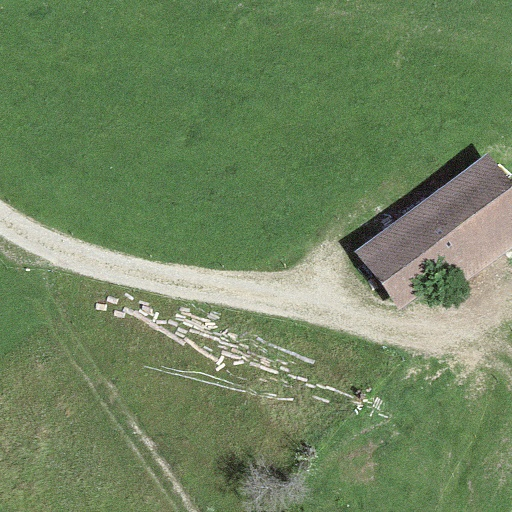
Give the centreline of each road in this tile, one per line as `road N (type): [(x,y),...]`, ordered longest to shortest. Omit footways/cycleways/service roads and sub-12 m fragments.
road 1 (track): [(481,322),(405,332),(107,274),(8,236)]
road 2 (track): [(180,511),(8,236)]
